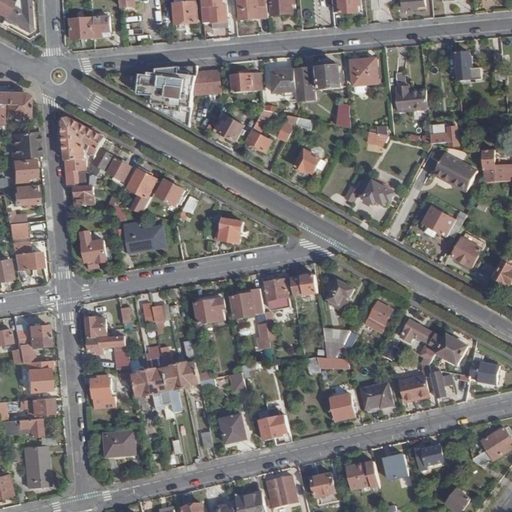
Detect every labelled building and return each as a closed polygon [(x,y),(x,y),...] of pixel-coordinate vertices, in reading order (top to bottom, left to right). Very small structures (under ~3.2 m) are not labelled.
[(0,0),(0,14),(6,18),(15,1),(12,0),(0,0)] [(15,1),(6,18),(28,31),(33,28),(30,0),(15,0),(15,1)] [(175,0),(178,30),(188,29),(188,24),(200,23),(198,3),(184,4),(183,0),(175,0)] [(268,0),(239,0),(241,20),(270,17),(268,0)] [(292,0),(272,0),(274,16),(294,14),(292,0)] [(334,13),(333,0),(325,0),(327,13),(334,13)] [(361,0),(333,0),(334,13),(335,14),(341,13),(341,15),(359,13),(359,6),(362,6),(361,0)] [(399,0),(400,9),(406,8),(406,10),(420,10),(420,7),(427,6),(426,0),(399,0)] [(204,7),(205,23),(213,23),(214,28),(231,27),(230,24),(232,24),(230,10),(228,10),(227,5),(204,7)] [(93,18),(95,38),(104,37),(104,31),(112,31),(110,17),(93,18)] [(73,39),(95,38),(93,18),(71,20),(73,39)] [(505,76),(502,53),(493,54),(495,80),(505,79),(505,76)] [(470,54),(456,55),(459,80),(465,80),(465,77),(475,77),(476,79),(483,79),(482,68),(478,69),(477,63),(473,63),(473,57),(471,57),(470,54)] [(379,83),(377,59),(352,61),(354,85),(379,83)] [(158,74),(152,73),(151,76),(142,74),(139,94),(151,96),(151,94),(154,95),(152,107),(190,127),(194,95),(192,95),(198,73),(197,66),(159,70),(158,74)] [(313,68),(295,70),(297,92),(298,97),(298,101),(315,100),(314,90),(342,88),(340,67),(336,67),(322,68),(318,68),(318,69),(313,70),(313,68)] [(297,92),(295,70),(271,73),(274,94),(283,93),(297,92)] [(198,73),(194,95),(223,93),(221,71),(198,73)] [(405,82),(404,72),(396,73),(397,82),(405,82)] [(262,91),(261,73),(231,75),(233,94),(262,91)] [(89,79),(86,88),(112,97),(115,87),(89,79)] [(28,97),(19,92),(11,93),(11,89),(5,89),(4,87),(0,86),(0,105),(5,105),(5,121),(13,121),(13,117),(28,117),(28,97)] [(429,109),(427,89),(410,91),(410,86),(397,87),(398,92),(397,92),(399,112),(429,109)] [(278,106),(266,104),(265,109),(276,112),(278,106)] [(351,129),(349,105),(339,106),(341,127),(351,129)] [(264,111),(247,142),(250,144),(248,146),(257,151),(258,148),(266,152),(268,149),(270,145),(272,142),(260,135),(266,124),(266,123),(271,112),(264,111)] [(286,142),(300,118),(291,116),(278,138),(286,142)] [(96,157),(106,139),(70,118),(63,122),(69,187),(86,186),(86,176),(81,175),(81,172),(88,172),(85,152),(96,157)] [(220,120),(215,130),(237,141),(241,134),(240,134),(242,130),(243,126),(232,120),(230,125),(220,120)] [(389,126),(380,126),(380,133),(390,134),(389,126)] [(455,146),(455,150),(465,153),(465,145),(459,145),(458,128),(438,130),(438,135),(431,135),(432,145),(449,143),(449,147),(455,146)] [(41,157),(39,132),(13,134),(14,159),(34,158),(41,157)] [(392,136),(372,132),(370,144),(390,148),(392,136)] [(314,174),(321,160),(305,151),(296,168),(305,173),(306,170),(314,174)] [(483,152),(486,183),(511,180),(511,165),(497,167),(496,151),(483,152)] [(101,152),(95,164),(96,166),(107,172),(114,159),(101,152)] [(481,168),(448,153),(437,176),(469,192),(481,168)] [(34,158),(14,159),(13,159),(15,182),(24,181),(24,178),(36,177),(34,158)] [(125,181),(133,167),(118,159),(110,174),(125,181)] [(139,171),(150,177),(151,174),(141,168),(139,171)] [(149,199),(157,184),(158,181),(150,177),(139,171),(130,190),(149,199)] [(376,177),(369,174),(361,188),(359,192),(366,196),(365,199),(374,204),(376,201),(385,206),(388,201),(391,202),(395,195),(374,183),(376,177)] [(159,197),(178,208),(187,192),(167,182),(159,197)] [(359,192),(361,188),(352,183),(345,196),(354,201),(359,192)] [(152,201),(160,186),(157,184),(149,199),(152,201)] [(35,191),(34,185),(15,187),(16,194),(15,194),(15,204),(38,203),(37,191),(35,191)] [(78,207),(96,205),(95,187),(77,189),(78,207)] [(469,214),(477,199),(481,191),(476,189),(464,212),(469,214)] [(118,200),(114,196),(109,210),(115,209),(115,207),(118,200)] [(200,203),(192,198),(180,219),(186,221),(189,215),(192,217),(200,203)] [(489,207),(481,203),(478,208),(486,213),(489,207)] [(124,209),(115,207),(115,209),(117,222),(125,220),(124,209)] [(449,234),(455,239),(469,214),(464,212),(462,211),(457,221),(433,208),(424,224),(447,237),(449,234)] [(16,223),(15,216),(13,211),(6,212),(9,224),(16,223)] [(222,241),(241,244),(245,223),(222,219),(222,222),(225,223),(222,241)] [(28,236),(27,222),(16,223),(9,224),(12,238),(28,236)] [(138,248),(139,252),(165,247),(162,228),(141,231),(140,223),(124,226),(128,249),(138,248)] [(90,265),(109,262),(106,241),(94,242),(93,232),(84,234),(85,245),(84,245),(87,262),(89,262),(90,265)] [(453,257),(473,268),(482,250),(471,244),(470,242),(467,240),(465,241),(463,240),(453,257)] [(15,256),(17,271),(43,268),(41,252),(27,254),(26,244),(20,245),(22,255),(15,256)] [(2,283),(12,282),(12,279),(13,279),(10,260),(0,261),(0,280),(1,281),(2,283)] [(486,289),(497,295),(503,284),(509,287),(511,285),(511,273),(510,272),(511,268),(503,263),(494,279),(492,277),(486,289)] [(317,274),(292,278),(296,295),(319,292),(317,274)] [(273,306),(274,308),(279,306),(278,300),(290,298),(287,279),(266,283),(271,306),(273,306)] [(355,290),(340,281),(339,282),(333,280),(328,289),(333,292),(329,300),(345,308),(355,290)] [(254,294),(258,315),(267,313),(262,289),(253,291),(254,294)] [(233,298),(237,319),(258,315),(254,294),(233,298)] [(205,303),(205,300),(197,301),(198,304),(196,304),(200,324),(226,320),(224,309),(226,308),(224,299),(223,298),(222,296),(215,298),(216,300),(205,303)] [(386,325),(393,310),(380,303),(378,306),(375,305),(373,309),(375,310),(372,316),(371,316),(367,324),(369,326),(368,328),(376,333),(378,331),(382,334),(387,326),(386,325)] [(154,308),(152,304),(144,306),(146,318),(155,316),(154,308)] [(131,306),(122,308),(125,323),(134,321),(131,306)] [(154,308),(155,316),(156,322),(164,321),(161,307),(154,308)] [(275,312),(267,313),(269,323),(272,342),(281,340),(275,312)] [(185,336),(181,317),(173,318),(177,338),(185,336)] [(108,331),(107,323),(106,320),(97,320),(96,319),(88,320),(90,338),(109,336),(108,331)] [(427,357),(423,364),(425,364),(431,364),(437,352),(445,339),(411,320),(402,336),(413,342),(417,335),(434,345),(433,349),(427,346),(423,354),(427,357)] [(269,323),(261,325),(264,337),(260,338),(262,350),(273,348),(272,342),(269,323)] [(157,325),(149,326),(150,337),(158,337),(157,325)] [(24,326),(16,327),(18,339),(47,336),(46,327),(29,327),(29,331),(24,332),(24,326)] [(0,350),(2,351),(2,346),(4,345),(4,348),(6,348),(6,345),(12,344),(9,330),(0,331),(0,350)] [(357,335),(352,332),(347,340),(337,358),(344,358),(357,335)] [(469,346),(447,335),(445,339),(437,352),(458,365),(469,346)] [(18,339),(20,349),(21,354),(30,353),(30,348),(48,346),(47,336),(18,339)] [(128,337),(90,339),(91,352),(100,352),(100,355),(105,354),(105,348),(115,347),(116,355),(130,354),(128,337)] [(341,344),(325,339),(328,357),(337,358),(347,340),(344,338),(341,344)] [(196,356),(193,341),(186,342),(188,357),(196,356)] [(385,354),(393,358),(399,347),(390,343),(385,354)] [(163,354),(164,364),(172,363),(169,348),(162,349),(163,354)] [(12,351),(14,364),(22,363),(21,354),(20,349),(12,351)] [(484,357),(476,352),(472,377),(471,380),(498,385),(501,367),(484,363),(484,357)] [(21,354),(22,363),(30,363),(34,362),(33,353),(30,353),(21,354)] [(150,371),(152,383),(168,380),(166,369),(164,364),(163,354),(147,357),(150,371)] [(319,356),(308,359),(312,375),(323,372),(321,364),(319,356)] [(328,357),(319,356),(321,364),(351,365),(350,359),(344,358),(337,358),(328,357)] [(34,362),(30,363),(31,392),(52,390),(50,369),(53,369),(53,361),(34,362)] [(431,364),(432,372),(432,373),(440,372),(438,362),(431,364)] [(181,364),(184,376),(199,373),(198,363),(190,365),(190,363),(181,364)] [(166,369),(168,380),(184,376),(181,364),(173,366),(173,368),(166,369)] [(425,364),(423,364),(424,374),(432,372),(431,364),(425,364)] [(133,369),(121,370),(121,378),(134,377),(134,375),(133,369)] [(136,386),(152,383),(150,371),(142,373),(143,374),(134,375),(134,377),(136,386)] [(236,392),(249,390),(246,372),(244,372),(233,374),(236,392)] [(432,373),(437,399),(446,397),(444,386),(453,384),(452,376),(442,378),(441,372),(440,372),(432,373)] [(184,376),(186,388),(195,386),(194,385),(201,383),(201,381),(200,375),(199,373),(184,376)] [(200,375),(201,381),(211,378),(210,373),(200,375)] [(201,381),(201,383),(203,389),(232,382),(230,375),(211,378),(201,381)] [(95,398),(113,397),(111,379),(110,379),(109,376),(98,377),(99,380),(93,380),(95,398)] [(168,380),(170,390),(175,388),(177,388),(178,390),(186,388),(184,376),(168,380)] [(402,381),(407,403),(431,397),(426,376),(402,381)] [(152,383),(155,395),(162,393),(162,391),(170,390),(168,380),(152,383)] [(147,396),(155,395),(152,383),(136,386),(138,396),(146,394),(147,396)] [(362,390),(367,408),(385,404),(387,407),(394,405),(390,383),(362,390)] [(179,392),(171,394),(174,414),(183,412),(179,392)] [(352,394),(333,399),(338,421),(357,417),(352,394)] [(52,398),(33,400),(34,415),(53,414),(52,398)] [(279,409),(270,411),(276,438),(284,436),(284,434),(291,432),(288,415),(281,417),(279,409)] [(276,438),(270,411),(260,413),(266,440),(276,438)] [(228,444),(249,439),(243,415),(222,420),(228,444)] [(6,421),(2,422),(4,435),(30,432),(31,436),(43,436),(41,419),(6,421)] [(206,449),(214,447),(210,428),(202,431),(206,449)] [(481,456),(473,461),(484,468),(511,449),(511,440),(504,428),(483,442),(488,451),(483,454),(482,452),(479,454),(481,456)] [(137,455),(135,433),(106,435),(107,456),(126,454),(127,456),(137,455)] [(47,447),(56,445),(54,438),(41,439),(42,447),(47,447)] [(177,455),(184,454),(182,440),(175,441),(177,455)] [(429,469),(428,466),(447,462),(443,446),(441,446),(441,444),(429,447),(429,449),(425,451),(424,448),(418,449),(423,471),(429,469)] [(51,487),(47,447),(42,447),(26,448),(29,488),(51,487)] [(7,450),(11,464),(20,461),(17,449),(7,450)] [(392,480),(410,476),(405,454),(387,459),(392,480)] [(380,483),(376,462),(349,467),(353,489),(373,485),(374,491),(382,489),(380,483)] [(326,495),(338,493),(333,474),(314,478),(318,497),(326,495)] [(7,488),(12,487),(9,476),(0,477),(0,501),(2,501),(0,498),(9,496),(7,488)] [(276,482),(268,484),(273,508),(291,504),(288,494),(297,492),(294,476),(276,480),(276,482)] [(443,481),(432,488),(436,493),(446,487),(443,481)] [(459,511),(461,511),(472,499),(460,490),(449,504),(459,511)] [(263,492),(243,497),(245,507),(265,503),(263,493),(263,492)] [(243,497),(237,498),(239,506),(240,511),(267,511),(265,503),(245,507),(243,497)]
